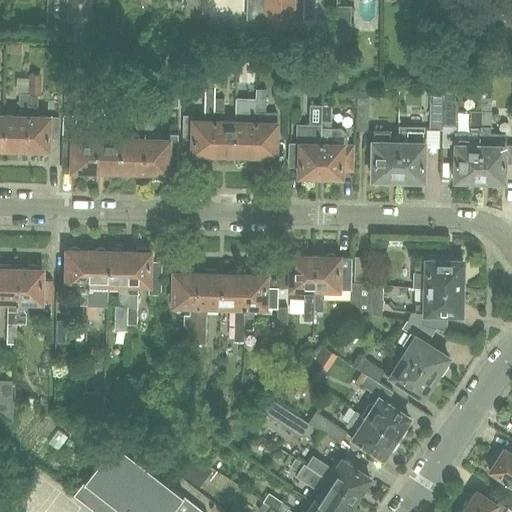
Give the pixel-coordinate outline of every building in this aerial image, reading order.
[(86,44),(86,24),(91,25),(91,0),(66,0),(66,25),(73,24),(72,44),(86,44)] [(185,0),(185,6),(185,18),(200,18),(200,0),(185,0)] [(265,0),(265,24),(295,25),(295,0),(265,0)] [(409,0),(410,15),(426,15),(425,0),(409,0)] [(351,7),(337,7),(336,36),(350,37),(351,7)] [(64,44),(64,19),(48,19),(48,43),(64,44)] [(28,94),(28,148),(34,149),(37,151),(41,152),(45,149),(48,149),(48,139),(58,139),(58,117),(37,117),(37,96),(41,96),(41,76),(29,76),(28,94)] [(214,154),(215,77),(207,76),(204,80),(202,87),(205,87),(204,113),(205,113),(204,121),(193,121),(193,116),(183,116),(182,140),(192,140),(192,153),(195,153),(195,156),(205,157),(205,153),(214,154)] [(214,154),(221,154),(221,157),(234,157),(235,122),(224,122),(224,99),(225,93),(226,79),(215,78),(215,77),(214,154)] [(235,122),(234,157),(247,158),(247,154),(255,155),(256,89),(247,89),(246,123),(235,122)] [(255,155),(262,155),(263,156),(267,158),(271,157),(272,155),(276,155),(277,113),(266,113),(266,100),(267,90),(256,89),(255,155)] [(356,132),(369,132),(369,92),(357,92),(356,132)] [(16,148),(28,148),(28,94),(19,94),(19,104),(21,105),(21,111),(19,111),(19,116),(4,116),(4,148),(5,148),(7,150),(10,151),(14,150),(16,148)] [(444,102),(444,113),(443,113),(443,127),(456,128),(457,102),(455,102),(455,96),(445,96),(445,102),(444,102)] [(511,163),(511,146),(511,145),(511,135),(506,135),(506,134),(490,134),(490,128),(491,113),(492,99),(482,98),(481,113),(481,112),(479,180),(491,180),(491,183),(500,184),(500,181),(504,181),(504,163),(511,163)] [(322,105),(321,124),(321,130),(320,176),(327,176),(329,178),(333,179),(337,178),(338,176),(341,176),(341,171),(353,171),(354,145),(346,144),(346,133),(341,128),(330,128),(331,105),(322,105)] [(443,127),(443,113),(443,107),(431,106),(430,128),(443,127)] [(470,127),(480,127),(480,134),(471,133),(471,134),(455,134),(455,143),(454,179),(457,179),(457,183),(467,183),(467,180),(479,180),(481,112),(471,112),(470,127)] [(62,162),(71,162),(71,170),(75,170),(76,171),(79,173),(84,171),(85,170),(96,170),(97,116),(88,115),(88,138),(76,138),(76,117),(64,117),(62,162)] [(107,116),(97,116),(96,170),(106,171),(106,174),(119,174),(120,138),(106,138),(106,133),(104,133),(104,129),(106,127),(107,116)] [(135,139),(120,138),(119,174),(132,174),(132,171),(143,172),(144,117),(135,116),(135,127),(137,128),(137,134),(135,134),(135,139)] [(154,117),(144,117),(143,172),(154,172),(154,175),(164,175),(164,172),(168,172),(168,157),(179,157),(179,134),(167,134),(167,140),(154,139),(154,117)] [(300,144),(300,145),(299,176),(302,176),(301,179),(312,179),(312,176),(320,176),(321,130),(321,124),(298,123),(297,144),(300,144)] [(399,127),(398,137),(397,181),(420,182),(420,179),(422,179),(423,127),(399,127)] [(397,181),(398,137),(390,137),(390,131),(373,131),(372,178),(375,178),(375,181),(397,181)] [(86,305),(87,250),(80,250),(78,248),(75,247),(71,248),(70,250),(66,250),(66,282),(77,282),(77,305),(86,305)] [(96,251),(87,250),(86,305),(96,305),(96,282),(108,283),(108,251),(106,251),(104,249),(100,248),(97,249),(96,251)] [(111,251),(108,251),(108,283),(119,283),(118,306),(127,306),(129,251),(121,251),(119,249),(116,248),(112,249),(111,251)] [(136,251),(129,251),(127,306),(128,306),(128,324),(136,324),(137,284),(148,284),(148,293),(160,294),(162,261),(150,261),(150,252),(147,252),(147,249),(136,248),(136,251)] [(313,321),(315,256),(304,256),(303,254),(299,253),(295,254),(294,255),(291,255),(290,289),(305,289),(304,321),(313,321)] [(351,282),(352,257),(339,257),(337,257),(336,255),(331,254),(327,255),(326,256),(315,256),(313,321),(314,321),(314,311),(323,311),(323,301),(321,299),(321,294),(323,294),(324,289),(351,290),(351,282)] [(354,282),(369,284),(370,258),(354,258),(354,282)] [(422,288),(426,288),(462,289),(462,287),(465,287),(465,274),(462,274),(462,260),(415,259),(415,271),(414,287),(422,288)] [(16,323),(18,268),(10,268),(10,265),(0,264),(0,300),(7,301),(7,323),(7,344),(16,345),(16,323)] [(18,268),(16,323),(25,324),(25,301),(52,302),(52,280),(42,280),(42,269),(39,269),(39,266),(28,265),(28,269),(18,268)] [(195,345),(198,273),(187,273),(187,270),(176,269),(176,272),(174,272),(173,305),(188,305),(188,311),(190,311),(190,315),(188,317),(188,327),(187,345),(195,345)] [(205,273),(198,273),(195,345),(205,345),(205,328),(206,306),(218,306),(219,274),(216,273),(216,270),(205,270),(205,273)] [(225,274),(224,289),(224,306),(235,307),(234,329),(234,342),(244,343),(244,329),(246,274),(237,274),(237,271),(227,270),(227,274),(225,274)] [(277,307),(277,302),(278,288),(278,279),(266,278),(266,275),(263,275),(263,272),(253,271),(253,275),(246,274),(244,329),(253,329),(254,307),(277,308),(277,307)] [(354,282),(351,282),(351,290),(350,311),(383,316),(384,285),(369,284),(354,282)] [(461,313),(462,289),(426,288),(422,288),(414,287),(414,304),(415,304),(415,305),(415,312),(427,313),(442,313),(452,313),(452,316),(460,316),(460,313),(461,313)] [(277,307),(277,308),(277,323),(287,323),(288,308),(277,307)] [(420,324),(435,329),(446,332),(446,317),(427,317),(423,317),(420,324)] [(407,348),(402,355),(436,376),(437,374),(438,375),(442,374),(447,366),(447,362),(445,361),(448,356),(427,343),(435,329),(420,324),(407,320),(402,328),(415,336),(414,337),(410,334),(403,345),(407,348)] [(56,321),(55,345),(68,345),(68,321),(56,321)] [(434,379),(436,376),(402,355),(396,366),(391,363),(386,371),(363,357),(356,368),(367,375),(366,376),(378,384),(385,372),(422,397),(426,391),(429,390),(434,382),(434,379)] [(300,372),(313,381),(321,369),(308,360),(300,372)] [(377,396),(364,416),(398,438),(405,428),(402,427),(409,417),(393,406),(394,405),(388,401),(393,393),(378,384),(366,376),(360,385),(377,396)] [(85,392),(85,397),(84,408),(105,409),(106,393),(85,392)] [(292,430),(299,418),(266,397),(259,408),(292,430)] [(12,400),(0,399),(0,410),(13,421),(14,400),(12,400)] [(126,399),(113,399),(112,416),(125,417),(126,399)] [(316,413),(309,423),(309,424),(340,444),(347,433),(316,413)] [(391,449),(398,438),(364,416),(363,417),(357,413),(350,426),(355,429),(350,437),(365,448),(366,447),(382,457),(389,447),(391,449)] [(94,511),(202,511),(114,443),(74,496),(94,511)] [(511,452),(504,447),(498,457),(494,455),(487,466),(491,468),(489,470),(504,480),(502,482),(511,488),(511,452)] [(301,451),(296,459),(356,497),(362,489),(365,489),(369,483),(368,479),(370,477),(342,458),(335,469),(330,466),(328,470),(318,463),(301,451)] [(313,502),(328,511),(350,511),(352,510),(350,506),(356,497),(296,459),(290,468),(298,473),(296,476),(317,490),(319,486),(322,488),(313,502)] [(493,511),(504,511),(507,508),(508,507),(495,498),(493,501),(476,490),(461,511),(490,511),(492,511),(493,511)] [(269,494),(264,503),(263,503),(276,511),(282,504),(269,494)] [(328,511),(313,502),(306,511),(293,511),(288,508),(282,504),(276,511),(328,511)]
